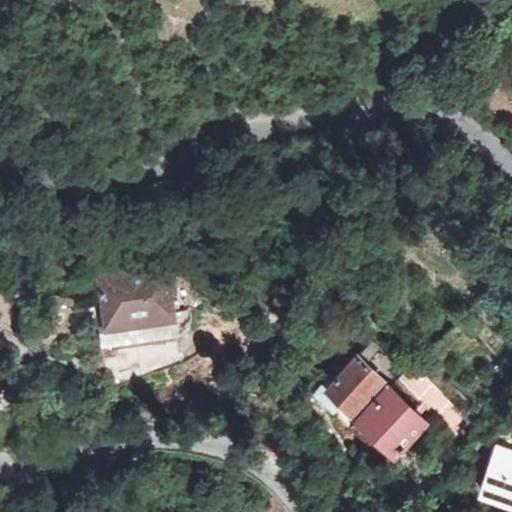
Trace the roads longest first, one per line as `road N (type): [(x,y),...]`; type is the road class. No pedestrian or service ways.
road 1 (residential): [(0,165),(84,176),(346,112),(414,108),(511,163)]
road 2 (unclassified): [(0,467),(146,430),(204,434),(279,474),(305,511)]
